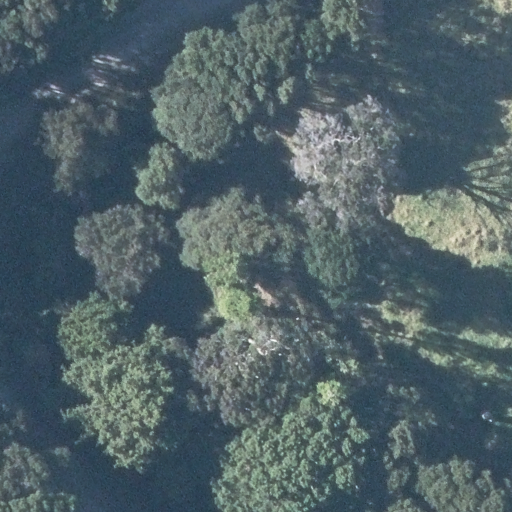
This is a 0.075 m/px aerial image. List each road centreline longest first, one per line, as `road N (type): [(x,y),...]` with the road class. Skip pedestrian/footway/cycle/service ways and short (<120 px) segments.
road 1 (unclassified): [(199,0),(12,138),(0,166)]
road 2 (unclassified): [(0,392),(43,461),(101,511)]
